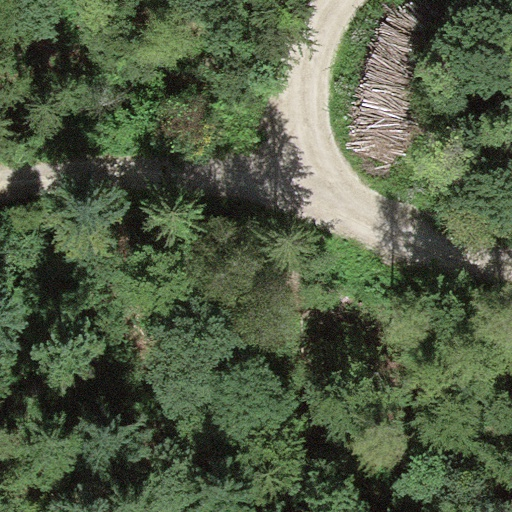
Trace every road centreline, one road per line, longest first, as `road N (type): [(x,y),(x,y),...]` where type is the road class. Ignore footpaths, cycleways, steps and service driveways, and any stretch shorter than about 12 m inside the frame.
road 1 (track): [(511,280),(391,242),(320,199),(298,148),(295,88),(315,33),(351,0)]
road 2 (track): [(0,194),(144,173),(320,199)]
road 3 (track): [(511,405),(286,511)]
